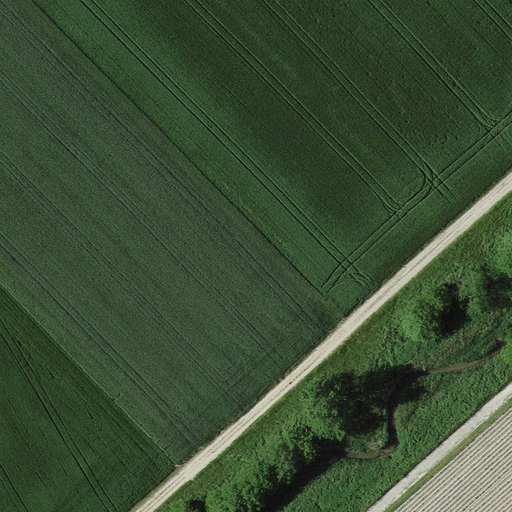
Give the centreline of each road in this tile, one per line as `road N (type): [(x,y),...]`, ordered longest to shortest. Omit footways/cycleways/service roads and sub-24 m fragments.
road 1 (track): [(156,511),(511,190)]
road 2 (track): [(511,381),(365,511)]
